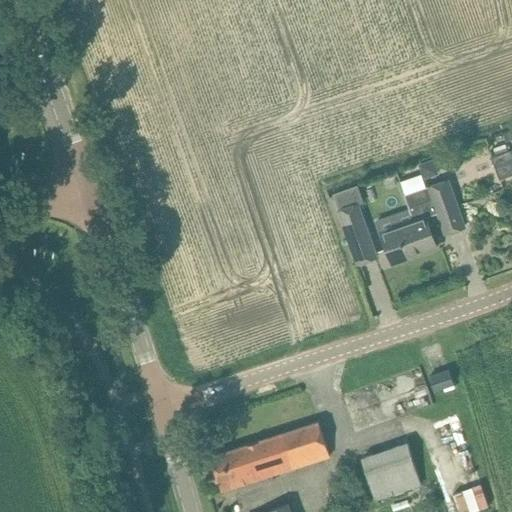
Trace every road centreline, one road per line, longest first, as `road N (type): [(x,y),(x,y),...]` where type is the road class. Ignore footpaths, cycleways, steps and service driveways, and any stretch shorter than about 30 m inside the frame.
road 1 (unclassified): [(161,413),(511,293)]
road 2 (unclassified): [(161,413),(89,189)]
road 3 (unclassified): [(89,189),(21,0)]
